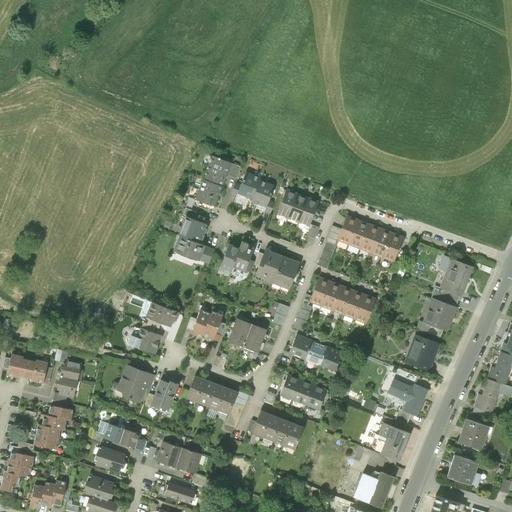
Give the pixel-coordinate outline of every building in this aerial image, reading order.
[(221,184),(225,174),(229,163),(211,155),(202,177),(221,184)] [(241,167),(229,163),(225,174),(237,179),(241,167)] [(237,193),(252,199),(259,180),(261,178),(246,172),(241,185),(237,193)] [(194,199),(212,206),(221,184),(202,177),(194,199)] [(274,186),(259,180),(252,199),(251,202),(265,208),(268,200),(274,186)] [(236,196),(237,193),(241,185),(235,183),(231,194),(236,196)] [(277,214),(288,218),(297,196),(286,191),(277,214)] [(288,218),(298,223),(307,200),(297,196),(288,218)] [(274,202),(268,200),(265,208),(264,211),(270,213),(274,202)] [(318,204),(307,200),(298,223),(309,227),(318,204)] [(176,235),(178,235),(198,244),(206,224),(184,215),(176,235)] [(337,239),(348,243),(357,220),(346,216),(341,229),(337,239)] [(369,224),(357,220),(348,243),(360,247),(369,224)] [(360,247),(371,252),(380,229),(369,224),(360,247)] [(312,225),(307,236),(314,238),(318,228),(312,225)] [(332,226),(316,265),(325,269),(337,239),(341,229),(332,226)] [(371,252),(382,256),(391,233),(380,229),(371,252)] [(210,231),(204,246),(214,250),(220,235),(210,231)] [(403,238),(391,233),(382,256),(394,261),(403,238)] [(204,246),(198,244),(178,235),(172,250),(198,260),(204,246)] [(230,271),(232,267),(239,248),(228,244),(219,267),(230,271)] [(241,244),(239,248),(232,267),(244,271),(249,259),(253,249),(241,244)] [(214,250),(204,246),(198,260),(208,264),(214,250)] [(264,279),(273,283),(283,257),(269,251),(270,250),(266,249),(264,254),(258,270),(256,274),(265,277),(264,279)] [(252,268),(258,270),(264,254),(258,252),(255,262),(252,268)] [(472,267),(443,256),(438,268),(446,271),(439,287),(450,291),(460,295),(472,267)] [(300,263),(283,257),(273,283),(289,289),(295,276),(300,263)] [(250,274),(252,268),(255,262),(249,259),(244,271),(250,274)] [(308,301),(320,305),(329,282),(317,278),(310,296),(308,301)] [(340,287),(329,282),(320,305),(331,310),(340,287)] [(434,285),(432,292),(447,298),(450,291),(439,287),(434,285)] [(331,310),(342,314),(351,291),(340,287),(331,310)] [(342,314),(354,319),(363,296),(351,291),(342,314)] [(305,294),(292,327),(302,331),(311,307),(307,305),(308,301),(310,296),(305,294)] [(374,300),(363,296),(354,319),(365,323),(374,300)] [(455,307),(432,298),(422,321),(430,324),(446,331),(455,307)] [(178,312),(150,301),(144,316),(160,322),(169,326),(171,319),(174,320),(178,312)] [(288,307),(279,303),(271,322),(280,326),(288,307)] [(201,337),(202,335),(209,314),(198,309),(195,318),(191,330),(190,333),(201,337)] [(211,311),(209,314),(202,335),(218,341),(221,335),(216,333),(222,315),(211,311)] [(140,321),(142,322),(155,327),(157,328),(160,322),(144,316),(143,316),(140,321)] [(186,328),(191,330),(195,318),(190,317),(186,328)] [(236,318),(232,329),(247,335),(251,324),(236,318)] [(427,332),(430,324),(422,321),(419,320),(416,328),(427,332)] [(153,332),(155,327),(142,322),(140,327),(153,332)] [(251,324),(247,335),(261,341),(265,329),(251,324)] [(503,343),(500,352),(511,355),(511,326),(506,344),(503,343)] [(153,332),(140,327),(133,345),(154,354),(161,335),(153,332)] [(242,346),(247,335),(232,329),(228,341),(242,346)] [(439,344),(414,334),(404,361),(429,371),(439,344)] [(257,352),(261,341),(247,335),(242,346),(257,352)] [(290,353),(298,356),(304,340),(296,337),(290,353)] [(312,343),(304,340),(298,356),(306,359),(312,343)] [(327,349),(312,343),(306,359),(320,365),(327,349)] [(341,355),(327,349),(320,365),(335,371),(341,355)] [(61,363),(65,364),(66,359),(67,352),(57,350),(54,362),(61,363)] [(491,367),(487,379),(504,385),(511,365),(511,355),(500,352),(495,368),(491,367)] [(18,377),(19,375),(22,359),(23,356),(12,354),(11,358),(8,369),(7,374),(18,377)] [(3,368),(8,369),(11,358),(5,357),(3,368)] [(19,375),(32,378),(36,362),(22,359),(19,375)] [(36,359),(36,362),(32,378),(32,380),(43,383),(46,367),(47,362),(36,359)] [(61,372),(60,377),(76,380),(80,362),(66,359),(65,364),(61,363),(60,372),(61,372)] [(154,375),(125,364),(115,390),(119,392),(121,397),(138,403),(144,387),(149,389),(154,375)] [(52,368),(46,367),(43,383),(49,384),(52,368)] [(185,397),(196,401),(204,380),(193,376),(185,397)] [(72,398),(76,380),(60,377),(58,377),(56,390),(59,390),(58,393),(58,395),(66,397),(72,398)] [(387,391),(392,379),(386,377),(381,389),(387,391)] [(300,383),(287,378),(280,395),(293,400),(300,383)] [(427,389),(413,384),(412,387),(393,379),(387,393),(406,401),(402,410),(410,414),(415,416),(427,389)] [(511,387),(504,385),(487,379),(481,395),(477,394),(473,407),(491,412),(497,393),(511,397),(511,387)] [(158,409),(158,407),(168,383),(160,380),(154,396),(150,406),(158,409)] [(215,384),(204,380),(196,401),(207,405),(215,384)] [(168,381),(168,383),(158,407),(168,411),(172,400),(178,385),(168,381)] [(293,400),(306,405),(313,388),(300,383),(293,400)] [(207,405),(217,409),(226,388),(215,384),(207,405)] [(237,392),(226,388),(217,409),(228,414),(237,392)] [(325,392),(313,388),(306,405),(319,410),(325,392)] [(237,391),(237,392),(228,414),(224,424),(235,428),(248,395),(237,391)] [(65,403),(66,397),(58,395),(58,393),(53,393),(51,406),(65,409),(66,403),(65,403)] [(145,404),(150,406),(154,396),(148,393),(145,404)] [(366,398),(362,406),(376,412),(379,405),(375,403),(375,402),(366,398)] [(177,402),(172,400),(168,411),(173,413),(177,402)] [(48,405),(46,416),(65,420),(70,421),(72,410),(65,409),(51,406),(48,405)] [(395,421),(405,425),(410,414),(402,410),(400,409),(395,421)] [(35,413),(24,411),(23,416),(34,419),(35,413)] [(252,433),(262,437),(271,416),(260,412),(256,422),(252,433)] [(63,430),(65,420),(46,416),(42,415),(40,425),(59,429),(63,430)] [(371,415),(368,428),(379,431),(382,417),(371,415)] [(281,420),(271,416),(262,437),(273,441),(281,420)] [(465,419),(458,442),(480,449),(488,426),(465,419)] [(247,431),(252,433),(256,422),(251,420),(247,431)] [(273,441),(283,445),(291,424),(281,420),(273,441)] [(408,433),(382,423),(378,434),(385,437),(379,453),(381,454),(397,460),(408,433)] [(37,424),(35,435),(57,439),(59,429),(40,425),(37,424)] [(101,438),(117,443),(122,429),(108,424),(104,435),(102,435),(101,438)] [(302,428),(291,424),(283,445),(293,449),(302,428)] [(7,425),(5,432),(16,434),(18,427),(7,425)] [(139,434),(122,429),(117,443),(142,451),(145,441),(138,439),(139,434)] [(100,441),(101,438),(102,435),(102,434),(92,430),(89,438),(100,441)] [(55,450),(57,439),(35,435),(32,445),(33,445),(55,450)] [(155,460),(165,463),(171,445),(162,441),(155,460)] [(18,442),(17,448),(31,451),(32,451),(33,445),(32,445),(18,442)] [(181,448),(171,445),(165,463),(175,467),(181,448)] [(29,458),(31,451),(17,448),(9,446),(7,453),(10,453),(29,458)] [(95,465),(106,469),(111,450),(100,447),(98,453),(95,452),(92,462),(95,463),(95,465)] [(150,447),(147,458),(152,460),(156,449),(150,447)] [(175,467),(184,470),(191,451),(181,448),(175,467)] [(124,454),(111,450),(106,469),(118,473),(120,468),(122,469),(124,462),(121,461),(124,454)] [(200,454),(191,451),(184,470),(194,473),(200,454)] [(10,453),(8,463),(31,468),(33,458),(29,458),(10,453)] [(395,467),(397,460),(381,454),(389,465),(395,467)] [(454,455),(447,477),(469,484),(477,463),(454,455)] [(7,467),(5,473),(18,476),(24,477),(29,475),(31,468),(8,463),(4,462),(4,466),(7,467)] [(393,477),(380,472),(377,479),(361,473),(352,497),(381,508),(393,477)] [(16,488),(18,476),(5,473),(3,473),(0,484),(0,490),(8,492),(10,486),(16,488)] [(193,474),(191,483),(209,489),(212,480),(193,474)] [(92,496),(95,497),(101,479),(90,476),(88,483),(84,482),(82,490),(85,491),(84,494),(92,496)] [(112,482),(101,479),(95,497),(103,500),(106,501),(107,498),(110,499),(113,491),(109,490),(112,482)] [(507,493),(509,489),(511,482),(500,479),(497,490),(507,493)] [(56,482),(55,485),(51,504),(60,505),(65,484),(56,482)] [(173,498),(177,500),(181,486),(168,482),(164,495),(166,496),(173,498)] [(50,507),(51,504),(55,485),(44,483),(43,488),(39,505),(50,507)] [(39,508),(39,505),(43,488),(34,486),(29,508),(33,509),(33,507),(39,508)] [(194,491),(181,486),(177,500),(190,504),(194,491)] [(86,511),(99,511),(103,500),(95,497),(92,496),(91,500),(88,499),(85,506),(88,507),(86,511)] [(461,511),(464,505),(435,496),(434,497),(436,497),(432,509),(431,508),(429,511),(446,511),(447,510),(454,511),(461,511)] [(18,510),(20,501),(13,499),(11,508),(18,510)] [(106,501),(103,500),(99,511),(113,511),(115,507),(112,506),(113,503),(106,501)] [(156,505),(151,503),(148,510),(153,511),(156,505)]
